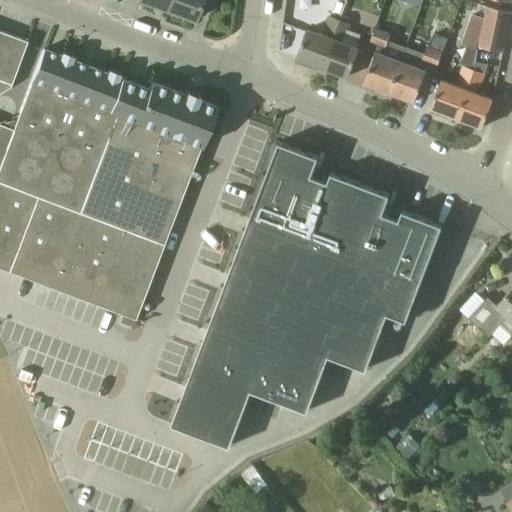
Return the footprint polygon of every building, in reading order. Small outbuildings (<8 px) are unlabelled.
[(143,0),(168,9),(171,0),(143,0)] [(171,0),(168,9),(195,19),(200,5),(213,9),(216,0),(171,0)] [(504,52),(511,13),(511,10),(488,6),(480,46),(504,52)] [(461,44),(475,49),(485,19),(472,14),(461,44)] [(334,39),(342,20),(331,16),(327,29),(328,30),(326,35),(308,29),(298,58),(324,67),(334,39)] [(351,24),(342,20),(334,39),(324,67),(350,77),(360,48),(356,47),(361,34),(349,29),(351,24)] [(365,83),(390,92),(402,60),(407,49),(389,42),(392,34),(376,29),(372,41),(380,44),(365,83)] [(0,92),(11,86),(28,41),(0,30),(0,92)] [(429,45),(445,51),(449,39),(434,33),(429,45)] [(402,60),(390,92),(416,102),(427,71),(436,74),(445,51),(429,45),(425,56),(407,49),(402,60)] [(0,125),(0,267),(136,319),(202,145),(202,146),(210,125),(217,106),(199,99),(200,96),(199,95),(197,99),(188,95),(189,91),(188,91),(186,94),(151,81),(149,88),(120,77),(121,74),(119,73),(118,77),(109,73),(111,70),(109,69),(108,73),(73,60),(74,56),(73,55),(72,59),(63,56),(64,52),(63,52),(61,55),(44,49),(15,131),(0,125)] [(479,59),(476,69),(485,73),(489,63),(479,59)] [(431,108),(457,118),(476,69),(465,65),(460,79),(462,79),(460,85),(442,78),(431,108)] [(476,69),(457,118),(483,127),(494,98),(476,91),(478,86),(480,87),(485,73),(476,69)] [(319,157),(280,142),(172,424),(230,446),(252,390),(308,412),(329,356),(366,370),(388,314),(407,321),(443,225),(403,210),(400,219),(383,213),(391,195),(332,172),(329,182),(312,175),(319,157)] [(511,290),(496,309),(486,300),(470,318),(490,336),(501,324),(511,334),(511,290)] [(395,448),(408,461),(422,446),(409,433),(395,448)] [(258,472),(256,473),(249,480),(259,491),(268,483),(258,472)] [(481,481),(476,480),(470,483),(469,488),(473,494),(478,495),(483,492),(484,486),(481,481)] [(511,511),(511,484),(501,492),(511,511)]
